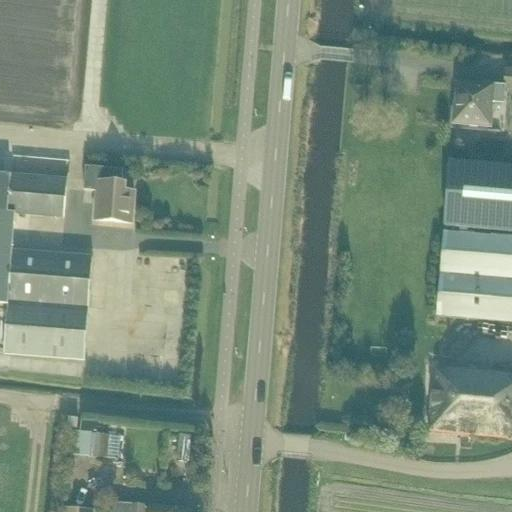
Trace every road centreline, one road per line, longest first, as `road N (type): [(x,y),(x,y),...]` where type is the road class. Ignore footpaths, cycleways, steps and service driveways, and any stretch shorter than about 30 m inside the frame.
road 1 (tertiary): [(245,511),(289,0)]
road 2 (track): [(90,131),(100,0)]
